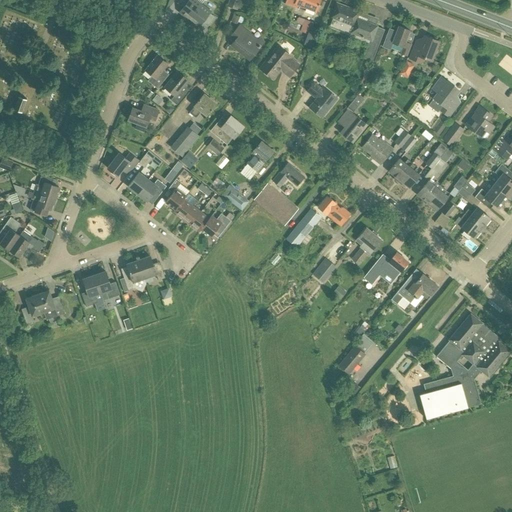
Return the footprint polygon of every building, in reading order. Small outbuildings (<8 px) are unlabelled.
[(180,0),(177,3),(183,7),(178,13),(188,20),(202,3),(197,0),(180,0)] [(237,10),(240,0),(229,0),(227,6),(237,10)] [(320,0),(286,0),(286,3),(305,11),(307,8),(316,12),(320,0)] [(202,3),(188,20),(198,28),(202,23),(207,27),(215,17),(210,13),(212,11),(202,3)] [(372,62),(384,30),(377,27),(377,26),(376,26),(377,22),(371,19),(372,19),(371,19),(372,18),(361,13),(338,4),(332,19),(333,19),(329,28),(368,43),(363,58),(372,62)] [(234,15),(231,22),(237,25),(238,22),(243,24),(245,19),(234,15)] [(314,23),(299,17),(298,18),(297,18),(295,23),(302,26),(300,31),(309,35),(314,23)] [(258,41),(239,26),(230,38),(235,41),(231,46),(250,60),(264,43),(259,39),(258,41)] [(399,27),(397,32),(389,29),(382,47),(391,50),(393,43),(403,47),(401,54),(406,56),(411,45),(405,42),(410,31),(399,27)] [(432,61),(439,42),(425,37),(424,40),(422,46),(416,43),(410,59),(421,63),(423,58),(432,61)] [(289,77),(299,65),(289,58),(290,57),(277,47),(260,69),(273,79),(279,71),(278,70),(281,66),(285,70),(283,72),(289,77)] [(158,88),(166,78),(160,74),(168,65),(157,56),(145,71),(156,79),(152,84),(158,88)] [(407,78),(414,65),(406,61),(399,74),(407,78)] [(177,105),(185,94),(181,90),(188,81),(177,72),(164,88),(174,96),(171,100),(177,105)] [(459,91),(447,82),(443,87),(437,83),(433,89),(438,93),(434,99),(443,106),(440,111),(448,117),(456,107),(451,102),(459,91)] [(321,89),(314,83),(307,92),(316,99),(309,108),(322,118),(337,99),(323,87),(321,89)] [(207,116),(216,104),(204,94),(194,106),(195,107),(190,113),(196,118),(201,112),(207,116)] [(354,112),(364,99),(358,95),(348,107),(354,112)] [(22,112),(26,100),(18,97),(14,110),(22,112)] [(159,111),(144,105),(141,111),(132,108),(132,110),(130,109),(127,115),(130,116),(128,121),(137,124),(135,129),(144,132),(149,119),(155,122),(159,111)] [(489,134),(494,126),(488,122),(492,116),(480,107),(466,126),(482,137),(486,132),(489,134)] [(353,143),(367,125),(348,110),(340,120),(347,125),(341,133),(353,143)] [(234,138),(244,127),(231,116),(221,128),(222,129),(216,136),(227,145),(233,138),(234,138)] [(439,135),(446,125),(440,121),(433,130),(439,135)] [(453,148),(458,141),(457,140),(464,129),(454,122),(442,140),(453,148)] [(182,158),(199,136),(187,127),(170,148),(182,158)] [(402,149),(412,137),(404,130),(394,142),(402,149)] [(433,136),(425,130),(421,134),(429,141),(433,136)] [(379,140),(372,135),(362,147),(375,158),(374,160),(380,165),(393,149),(380,138),(379,140)] [(412,137),(402,149),(407,153),(416,141),(412,137)] [(218,156),(224,149),(213,139),(206,147),(218,156)] [(511,153),(511,142),(510,145),(503,140),(495,150),(497,151),(497,152),(507,159),(511,153)] [(266,160),(273,151),(261,142),(254,151),(258,154),(255,157),(254,156),(248,164),(257,171),(263,164),(263,163),(265,160),(266,160)] [(125,159),(116,151),(110,159),(113,161),(107,168),(111,171),(110,173),(114,176),(117,176),(118,176),(125,167),(130,171),(139,161),(129,154),(125,159)] [(190,169),(198,159),(188,151),(180,161),(190,169)] [(440,158),(440,157),(434,153),(425,164),(431,169),(440,158)] [(145,168),(151,159),(146,154),(139,163),(145,168)] [(499,163),(488,154),(476,170),(482,174),(486,169),(483,167),(488,160),(490,162),(491,161),(497,166),(499,163)] [(227,156),(220,165),(225,169),(232,159),(227,156)] [(0,167),(9,171),(13,162),(2,158),(0,163),(0,167)] [(440,158),(431,169),(437,173),(445,163),(440,158)] [(398,180),(412,163),(407,159),(405,163),(399,159),(389,172),(398,180)] [(178,161),(171,170),(176,174),(183,165),(178,161)] [(297,187),(305,178),(287,163),(272,181),(280,187),(288,179),(297,187)] [(412,163),(398,180),(409,188),(420,175),(414,171),(417,167),(412,163)] [(494,185),(508,197),(511,191),(511,181),(511,180),(511,172),(501,164),(495,173),(500,177),(494,185)] [(184,179),(188,173),(183,169),(179,175),(184,179)] [(137,194),(148,180),(139,173),(128,187),(137,194)] [(34,192),(55,199),(59,187),(51,184),(53,179),(41,175),(38,186),(36,185),(34,192)] [(459,191),(462,187),(467,181),(461,176),(453,186),(459,191)] [(184,199),(185,199),(187,197),(177,189),(181,183),(176,179),(168,190),(173,193),(165,203),(175,210),(184,199)] [(148,180),(137,194),(147,202),(154,193),(159,196),(166,186),(157,180),(154,184),(148,180)] [(427,202),(440,186),(435,182),(432,185),(428,181),(417,194),(427,202)] [(183,182),(180,186),(189,194),(192,190),(183,182)] [(202,183),(197,189),(202,193),(207,187),(202,183)] [(284,226),(298,209),(268,183),(254,200),(284,226)] [(498,209),(508,197),(494,185),(487,194),(482,189),(475,197),(490,209),(493,205),(498,209)] [(440,186),(427,202),(437,210),(450,194),(446,191),(446,190),(440,186)] [(212,191),(207,187),(202,193),(207,196),(212,191)] [(228,188),(227,187),(223,192),(224,194),(222,196),(227,200),(228,200),(238,208),(238,207),(242,210),(248,202),(235,191),(229,187),(228,188)] [(459,191),(457,193),(467,200),(471,195),(462,187),(459,191)] [(30,210),(37,212),(36,216),(49,220),(55,199),(34,192),(32,199),(33,200),(30,210)] [(335,203),(328,197),(318,208),(340,226),(350,214),(336,202),(335,203)] [(192,205),(185,199),(184,199),(175,210),(173,212),(182,218),(192,205)] [(15,213),(23,211),(20,202),(12,205),(15,213)] [(447,217),(456,206),(449,202),(441,213),(447,217)] [(190,225),(201,212),(192,205),(182,218),(190,225)] [(465,214),(483,228),(490,219),(477,208),(473,213),(468,209),(465,214)] [(297,247),(321,218),(311,209),(287,238),(297,247)] [(210,219),(209,219),(201,212),(190,225),(200,232),(201,231),(210,219)] [(201,231),(210,238),(218,228),(222,232),(231,221),(221,214),(217,220),(211,216),(209,219),(210,219),(201,231)] [(475,238),(483,228),(465,214),(460,219),(463,222),(460,226),(475,238)] [(10,251),(20,236),(15,233),(21,224),(11,217),(2,229),(8,233),(0,244),(10,251)] [(374,250),(382,241),(366,228),(359,238),(364,242),(360,247),(361,248),(351,259),(359,265),(369,254),(369,255),(374,250)] [(38,241),(23,231),(20,236),(10,251),(19,257),(27,246),(37,253),(44,244),(38,240),(38,241)] [(336,259),(349,246),(344,242),(332,255),(336,259)] [(408,262),(396,253),(389,262),(387,260),(388,259),(382,254),(373,266),(378,270),(378,271),(383,275),(387,270),(396,277),(408,262)] [(138,261),(144,279),(156,275),(158,281),(165,278),(161,266),(154,268),(150,256),(138,261)] [(323,283),(336,267),(325,258),(312,274),(323,283)] [(133,283),(144,279),(138,261),(127,265),(131,276),(120,280),(124,292),(135,288),(133,283)] [(185,279),(193,271),(188,266),(180,274),(185,279)] [(94,276),(100,293),(106,291),(109,299),(120,295),(116,282),(110,284),(105,272),(94,276)] [(438,287),(423,274),(417,281),(410,276),(391,300),(397,304),(403,297),(410,304),(416,297),(418,298),(421,294),(426,299),(429,295),(430,296),(438,287)] [(95,295),(100,293),(94,276),(83,280),(87,292),(82,294),(86,307),(97,303),(95,295)] [(36,296),(42,313),(43,312),(46,320),(65,313),(60,300),(53,303),(49,291),(36,296)] [(27,325),(34,322),(32,316),(42,313),(36,296),(26,299),(30,311),(23,313),(27,325)] [(426,420),(481,405),(474,380),(481,371),(488,377),(510,351),(499,342),(500,340),(482,324),(482,323),(471,314),(449,340),(449,341),(436,356),(451,369),(453,376),(432,382),(423,384),(426,393),(419,395),(426,420)] [(358,340),(365,331),(359,326),(351,335),(358,340)] [(374,333),(372,329),(368,329),(365,332),(367,336),(371,337),(374,333)] [(355,378),(362,385),(390,353),(380,343),(376,348),(374,346),(366,354),(370,357),(361,368),(363,369),(355,378)] [(349,375),(365,355),(355,346),(338,366),(349,375)]
